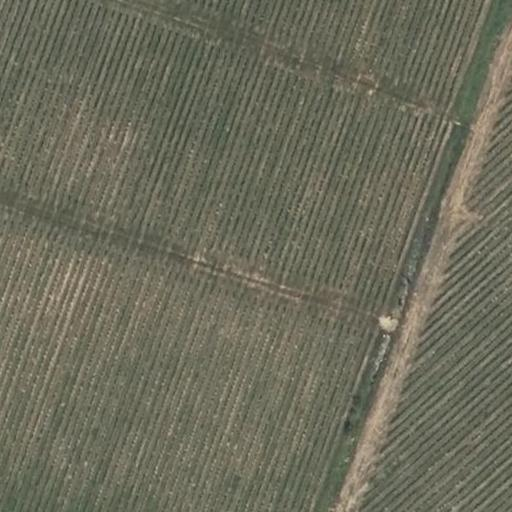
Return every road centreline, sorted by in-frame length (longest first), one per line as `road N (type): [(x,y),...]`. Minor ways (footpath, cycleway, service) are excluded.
road 1 (track): [(146,0),(486,120),(511,46)]
road 2 (track): [(0,202),(411,324)]
road 3 (track): [(486,120),(341,511)]
